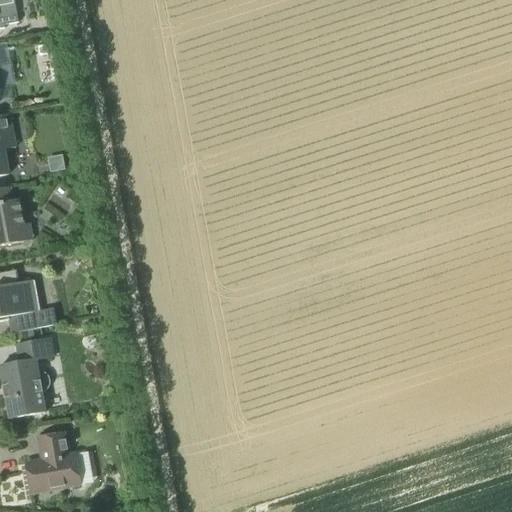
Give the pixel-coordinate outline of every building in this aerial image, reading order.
[(0,0),(0,30),(5,30),(4,26),(18,24),(13,0),(0,0)] [(12,133),(9,116),(0,117),(0,177),(9,176),(1,135),(12,133)] [(13,202),(11,188),(0,190),(0,247),(23,244),(20,227),(24,227),(19,201),(13,202)] [(0,323),(8,322),(11,336),(26,333),(33,332),(36,331),(33,314),(39,313),(34,282),(19,285),(16,272),(0,274),(0,323)] [(35,342),(33,332),(26,333),(28,343),(35,342)] [(0,367),(10,421),(45,414),(41,394),(43,393),(45,392),(46,392),(47,391),(48,389),(49,387),(50,386),(50,385),(50,384),(50,382),(50,381),(49,379),(48,377),(47,376),(46,375),(44,374),(42,373),(40,372),(37,373),(35,362),(53,358),(50,339),(16,346),(20,364),(0,367)] [(31,495),(80,486),(75,456),(68,457),(64,435),(38,439),(42,462),(26,465),(31,495)] [(85,471),(95,470),(93,447),(82,448),(85,471)]
